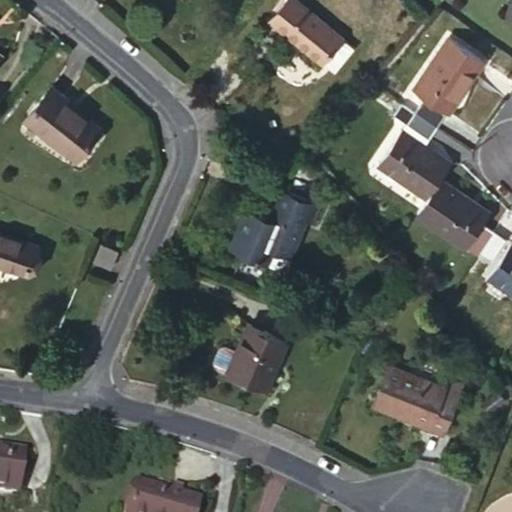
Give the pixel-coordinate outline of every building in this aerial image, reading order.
[(341,36),(294,0),(283,0),(268,20),(321,62),(341,36)] [(415,86),(424,94),(446,109),(481,60),(449,38),(415,86)] [(65,100),(68,96),(51,83),(24,117),(60,144),(63,142),(79,155),(101,127),(77,109),(65,100)] [(424,94),(421,98),(443,113),(446,109),(424,94)] [(80,105),(68,96),(65,100),(77,109),(80,105)] [(413,110),(435,125),(443,113),(421,98),(413,110)] [(427,137),(435,125),(413,110),(404,122),(427,137)] [(438,178),(448,164),(398,129),(376,162),(426,196),(438,178)] [(63,142),(60,144),(76,157),(79,155),(63,142)] [(426,196),(416,211),(477,253),(492,230),(482,222),(488,213),(438,178),(426,196)] [(304,220),(312,201),(279,186),(266,214),(246,206),(227,247),(264,263),(271,249),(288,255),(304,220)] [(320,204),(312,201),(304,220),(312,224),(320,204)] [(504,238),(492,230),(477,253),(488,261),(504,238)] [(0,265),(24,274),(34,244),(0,232),(0,265)] [(511,243),(510,242),(488,274),(511,290),(511,243)] [(115,250),(99,243),(92,260),(108,267),(115,250)] [(267,388),(285,342),(245,326),(226,371),(267,388)] [(413,414),(411,420),(443,433),(462,385),(445,378),(441,386),(387,363),(372,404),(398,415),(400,408),(413,414)] [(485,398),(492,408),(502,402),(496,391),(485,398)] [(486,412),(492,408),(485,398),(479,402),(486,412)] [(398,415),(411,420),(413,414),(400,408),(398,415)] [(0,489),(16,492),(22,452),(0,448),(0,489)] [(178,494),(169,492),(135,482),(125,511),(193,511),(197,500),(178,494)] [(171,483),(169,492),(178,494),(180,485),(171,483)]
